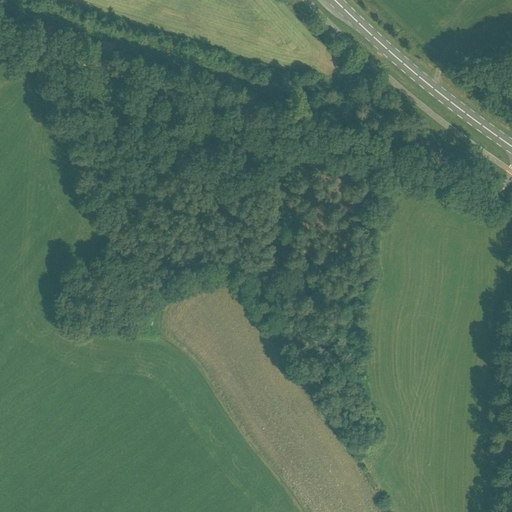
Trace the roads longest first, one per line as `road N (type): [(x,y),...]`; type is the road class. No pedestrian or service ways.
road 1 (unclassified): [(511,176),(493,189),(479,186),(0,35)]
road 2 (primary): [(511,147),(439,98),(331,0)]
